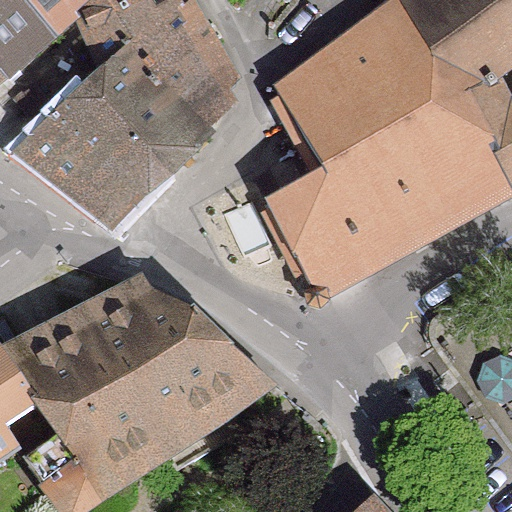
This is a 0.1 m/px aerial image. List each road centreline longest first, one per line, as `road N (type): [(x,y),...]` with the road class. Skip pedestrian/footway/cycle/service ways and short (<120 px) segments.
road 1 (residential): [(301,358),(511,237)]
road 2 (residential): [(430,511),(301,358)]
road 3 (residential): [(301,358),(177,243)]
